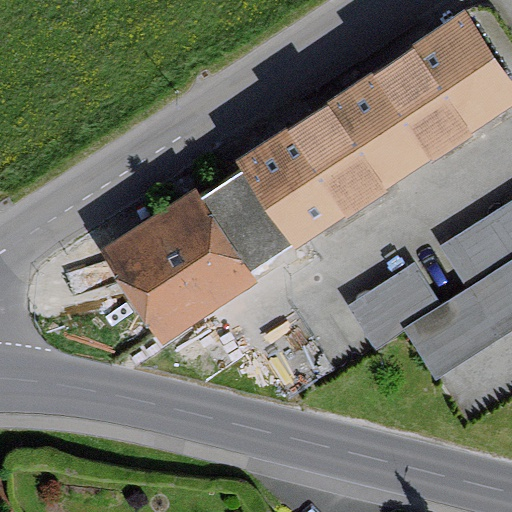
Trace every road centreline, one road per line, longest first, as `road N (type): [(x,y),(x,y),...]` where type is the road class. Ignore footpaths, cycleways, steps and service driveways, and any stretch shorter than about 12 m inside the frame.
road 1 (tertiary): [(0,380),(136,399),(511,494)]
road 2 (residential): [(382,0),(0,253)]
